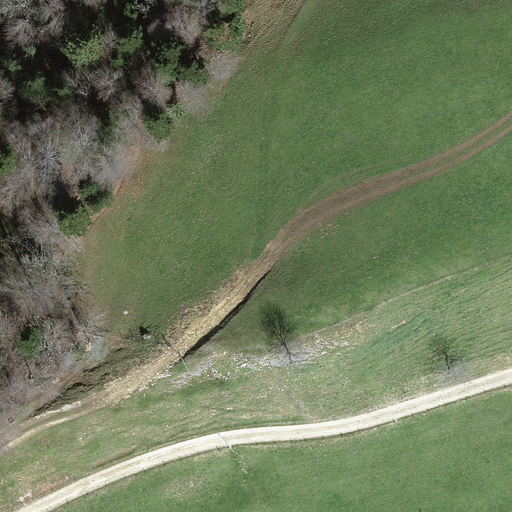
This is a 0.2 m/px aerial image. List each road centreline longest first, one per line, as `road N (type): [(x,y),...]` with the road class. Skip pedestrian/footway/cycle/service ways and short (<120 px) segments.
road 1 (track): [(511,375),(328,430),(184,448),(31,511)]
road 2 (track): [(23,427),(125,388),(194,341),(263,264)]
